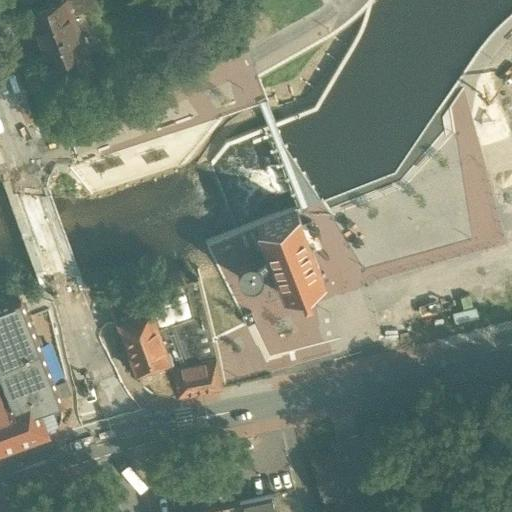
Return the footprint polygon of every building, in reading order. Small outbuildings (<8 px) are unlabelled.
[(55,0),(27,10),(47,63),(64,57),(70,72),(91,65),(80,34),(77,35),(69,14),(75,12),(74,10),(96,2),(94,0),(55,0)] [(244,38),(236,21),(225,27),(234,43),(244,38)] [(301,225),(297,214),(278,221),(256,230),(261,242),(262,245),(265,251),(268,258),(283,297),(323,281),(312,252),(321,248),(311,221),(301,225)] [(260,265),(268,258),(265,251),(255,259),(257,260),(259,263),(260,265)] [(241,279),(244,281),(249,282),(253,281),(257,279),(259,276),(261,272),(261,268),(260,265),(259,263),(257,260),(255,259),(253,258),(249,257),(244,258),(241,260),(238,263),(236,267),(236,272),(238,276),(241,279)] [(150,308),(116,320),(126,348),(117,351),(122,364),(131,361),(135,372),(167,361),(169,367),(170,367),(176,397),(221,388),(221,384),(216,357),(212,341),(197,279),(185,282),(192,317),(158,329),(150,308)] [(18,296),(0,302),(0,363),(38,346),(18,296)] [(38,346),(0,363),(0,374),(1,377),(9,396),(2,399),(0,399),(0,450),(46,433),(46,432),(53,428),(56,424),(59,419),(60,414),(61,413),(60,407),(59,401),(57,396),(53,385),(38,346)] [(0,393),(2,399),(9,396),(1,377),(0,377),(0,393)] [(64,380),(53,385),(57,396),(68,392),(64,380)] [(350,450),(312,460),(323,503),(342,497),(341,493),(372,484),(374,489),(375,489),(361,436),(347,440),(350,450)] [(276,497),(239,505),(240,511),(273,511),(273,510),(273,509),(271,499),(276,498),(276,497)]
